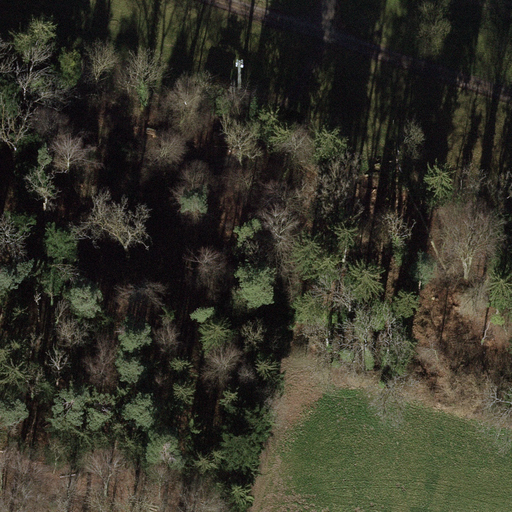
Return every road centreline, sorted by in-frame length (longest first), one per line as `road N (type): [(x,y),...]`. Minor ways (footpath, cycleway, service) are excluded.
road 1 (track): [(328,32),(294,95),(227,165),(67,122),(9,172),(0,200)]
road 2 (track): [(0,270),(233,338),(287,362)]
road 3 (track): [(511,92),(225,0)]
